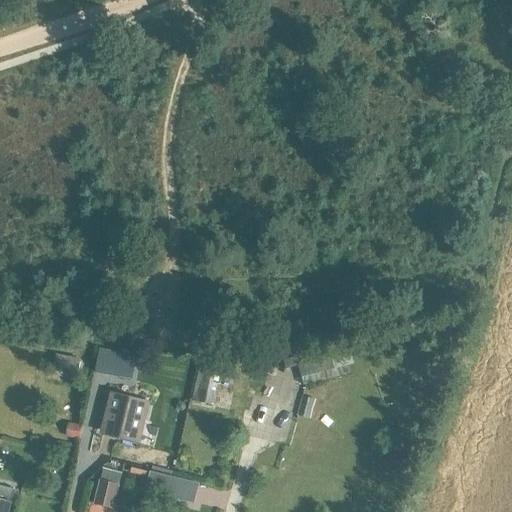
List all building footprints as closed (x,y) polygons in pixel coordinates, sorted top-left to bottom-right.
[(136,356),(125,354),(121,377),(132,379),(136,356)] [(65,356),(62,373),(78,376),(81,359),(65,356)] [(220,378),(223,367),(200,362),(191,401),(214,406),(220,378)] [(257,390),(253,409),(263,411),(267,392),(257,390)] [(113,392),(103,430),(137,439),(148,401),(113,392)] [(315,400),(303,397),(300,409),(312,412),(315,400)] [(171,478),(167,496),(194,502),(198,485),(171,478)] [(99,480),(93,503),(113,508),(119,484),(99,480)] [(0,486),(0,511),(8,511),(10,503),(16,504),(20,491),(0,486)]
